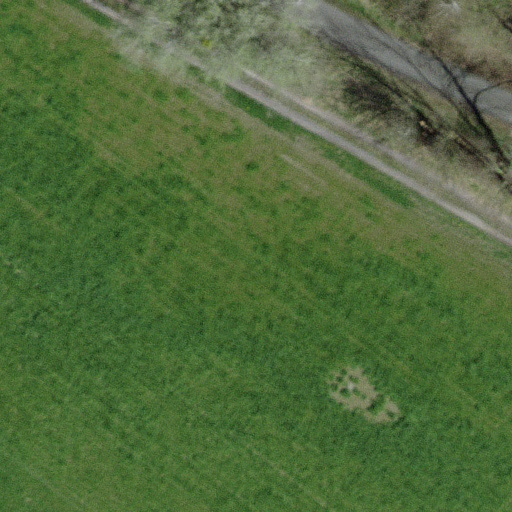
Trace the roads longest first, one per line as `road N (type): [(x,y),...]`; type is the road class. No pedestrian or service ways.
road 1 (track): [(110,0),(511,232)]
road 2 (track): [(290,0),(511,107)]
